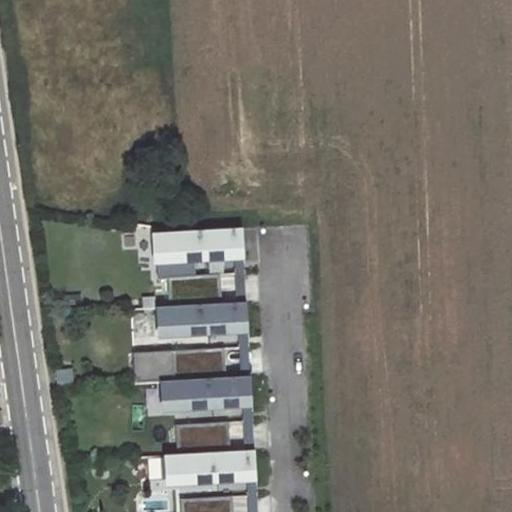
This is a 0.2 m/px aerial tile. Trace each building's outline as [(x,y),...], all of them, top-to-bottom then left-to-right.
[(244,228),(154,233),(155,262),(245,257),(244,228)] [(201,275),(202,290),(222,289),(221,274),(201,275)] [(201,275),(168,277),(170,307),(222,304),(222,289),(202,290),(201,275)] [(170,307),(157,308),(159,336),(249,332),(248,303),(222,304),(170,307)] [(205,350),(205,365),(225,364),(225,349),(205,350)] [(205,350),(172,352),(174,382),(226,379),(225,364),(205,365),(205,350)] [(174,382),(161,382),(163,411),(253,406),(251,378),(226,379),(174,382)] [(208,425),(209,439),(229,438),(228,424),(208,425)] [(208,425),(176,427),(177,457),(230,454),(229,438),(209,439),(208,425)] [(177,457),(165,457),(166,485),(256,481),(255,453),(230,454),(177,457)] [(212,500),(212,511),(232,511),(232,499),(212,500)] [(212,511),(212,500),(180,502),(180,511),(212,511)]
